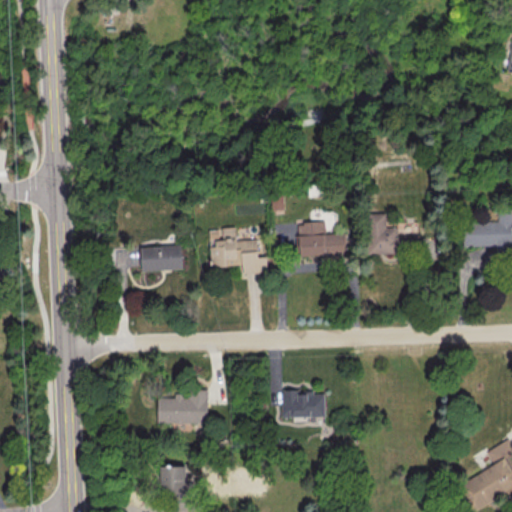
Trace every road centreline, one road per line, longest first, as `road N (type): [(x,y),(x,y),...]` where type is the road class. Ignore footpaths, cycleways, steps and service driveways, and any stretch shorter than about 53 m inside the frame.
road 1 (tertiary): [(73,511),(49,0)]
road 2 (residential): [(511,329),(64,343)]
